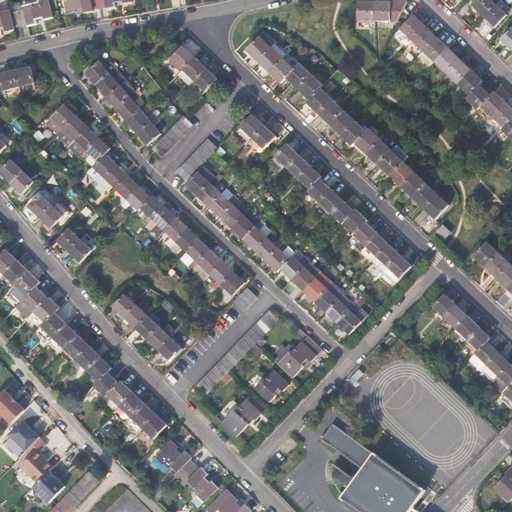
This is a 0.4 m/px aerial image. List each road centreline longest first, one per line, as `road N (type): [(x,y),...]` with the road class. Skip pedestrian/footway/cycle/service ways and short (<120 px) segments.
road 1 (residential): [(45,45),(156,175),(352,360)]
road 2 (residential): [(0,203),(243,472)]
road 3 (residential): [(444,266),(216,46),(201,12)]
road 4 (residential): [(201,12),(45,45)]
road 5 (residential): [(243,472),(352,360)]
road 6 (residential): [(352,360),(444,266)]
